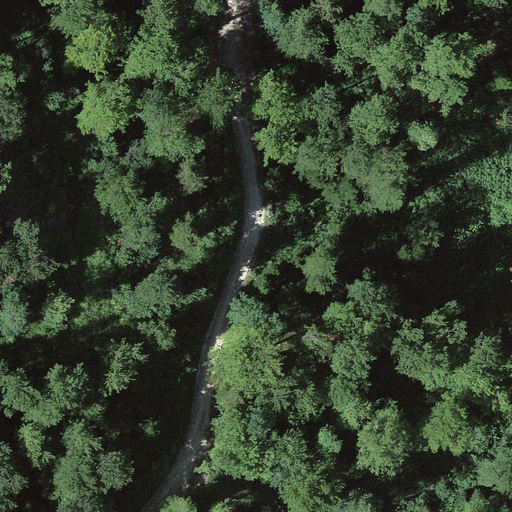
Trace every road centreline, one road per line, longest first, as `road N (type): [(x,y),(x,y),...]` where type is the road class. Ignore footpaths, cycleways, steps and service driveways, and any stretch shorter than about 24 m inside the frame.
road 1 (track): [(236,0),(227,53),(253,178),(253,232),(220,312),(195,459),(150,511)]
road 2 (track): [(0,455),(71,334),(86,276),(82,190),(0,15)]
